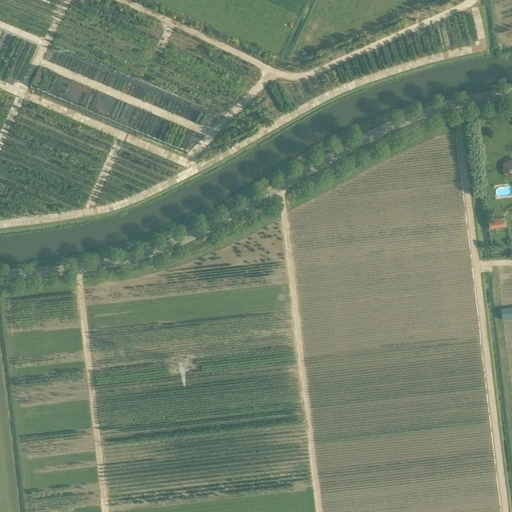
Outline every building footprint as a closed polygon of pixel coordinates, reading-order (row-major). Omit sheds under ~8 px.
[(167,111),(161,114),(165,120),(170,117),(167,111)] [(202,119),(210,128),(219,120),(210,111),(202,119)] [(511,157),(511,158),(503,164),(503,174),(511,178),(511,157)] [(502,217),(488,220),(489,229),(503,227),(502,217)] [(511,318),(511,307),(501,308),(502,320),(511,318)]
